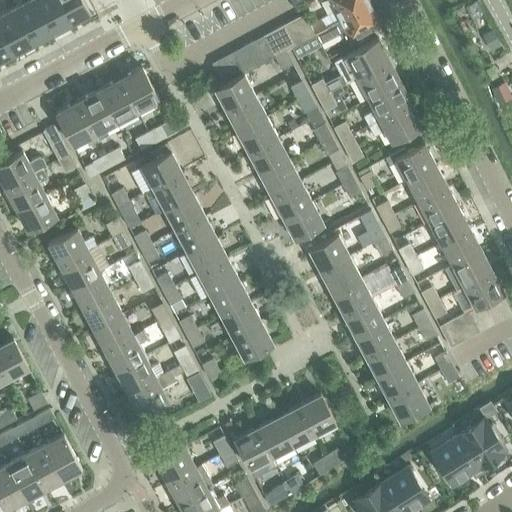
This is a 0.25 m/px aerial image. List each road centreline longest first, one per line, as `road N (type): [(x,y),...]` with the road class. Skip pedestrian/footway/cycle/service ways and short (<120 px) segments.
road 1 (residential): [(80,511),(126,481),(0,243)]
road 2 (residential): [(403,0),(511,218)]
road 3 (residential): [(0,101),(189,0)]
